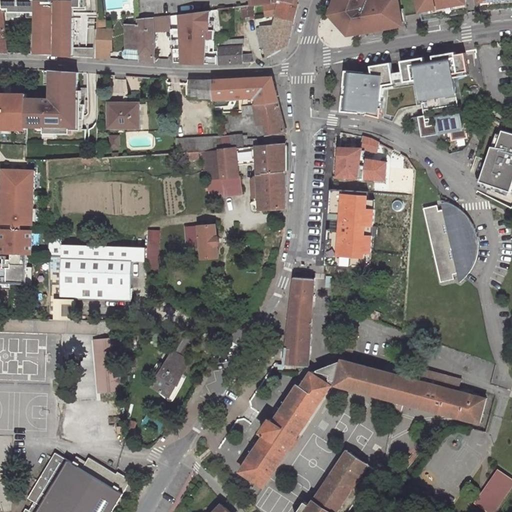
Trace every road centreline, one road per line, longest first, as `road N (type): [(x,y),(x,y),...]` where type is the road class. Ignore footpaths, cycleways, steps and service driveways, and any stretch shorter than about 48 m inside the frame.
road 1 (residential): [(302,116),(300,194),(283,282),(145,511)]
road 2 (residential): [(505,381),(481,276),(491,250),(481,212),(447,170),(391,132),(302,116)]
road 3 (unclassified): [(303,62),(206,72),(0,62)]
road 4 (unclassified): [(303,62),(511,26)]
